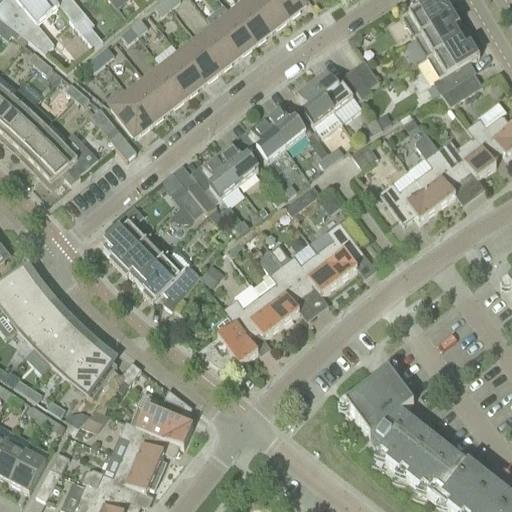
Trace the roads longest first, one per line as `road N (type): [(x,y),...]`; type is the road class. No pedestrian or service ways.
road 1 (residential): [(49,267),(330,32),(381,0)]
road 2 (residential): [(251,430),(312,363),(407,280),(511,210)]
road 3 (residential): [(49,267),(134,352),(251,430)]
road 4 (unclassified): [(365,511),(251,430)]
